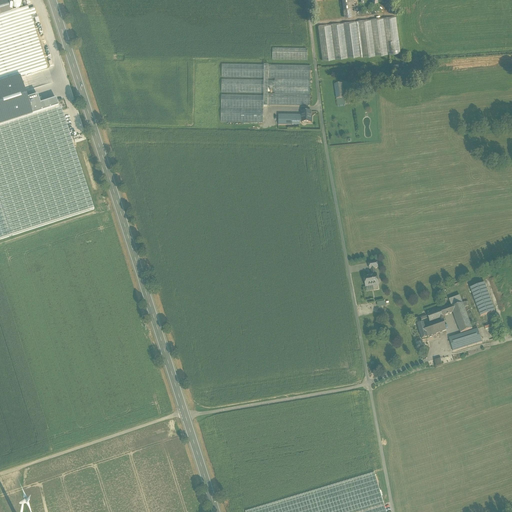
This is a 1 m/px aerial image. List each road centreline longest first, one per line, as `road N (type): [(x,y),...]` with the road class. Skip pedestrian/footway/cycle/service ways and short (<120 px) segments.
road 1 (secondary): [(51,0),(215,511)]
road 2 (track): [(368,383),(307,0)]
road 3 (track): [(0,475),(183,412)]
road 4 (track): [(394,511),(368,383)]
